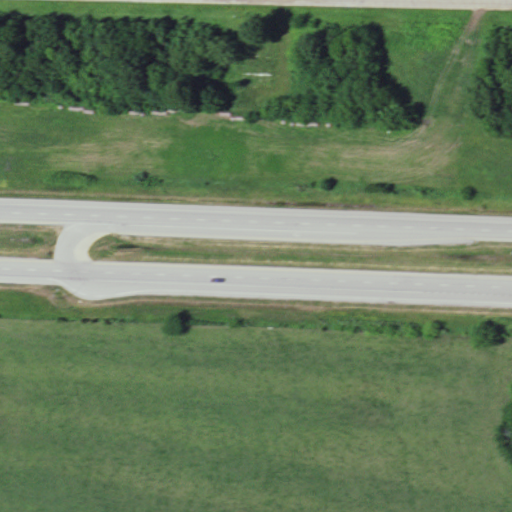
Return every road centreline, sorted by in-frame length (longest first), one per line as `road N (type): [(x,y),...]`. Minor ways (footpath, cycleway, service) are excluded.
road 1 (trunk): [(0,272),(511,291)]
road 2 (trunk): [(511,236),(0,218)]
road 3 (residential): [(324,0),(511,4)]
